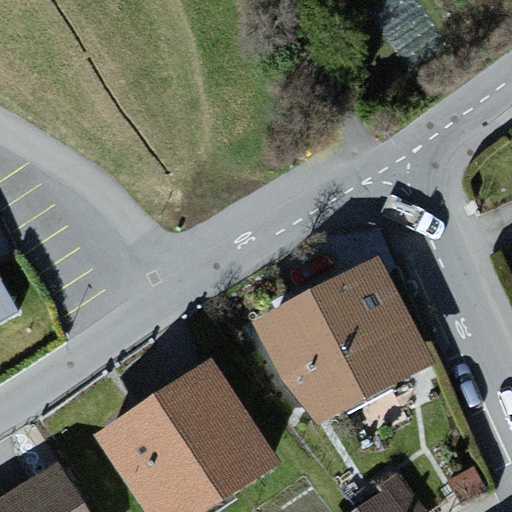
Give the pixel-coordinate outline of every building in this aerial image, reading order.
[(130,286),(69,207),(20,245),(82,324),(130,286)] [(429,355),(375,252),(252,317),(306,419),(429,355)] [(184,511),(274,449),(206,354),(92,435),(146,511),(184,511)] [(89,511),(57,458),(0,491),(0,511),(89,511)] [(430,511),(408,479),(358,511),(430,511)]
